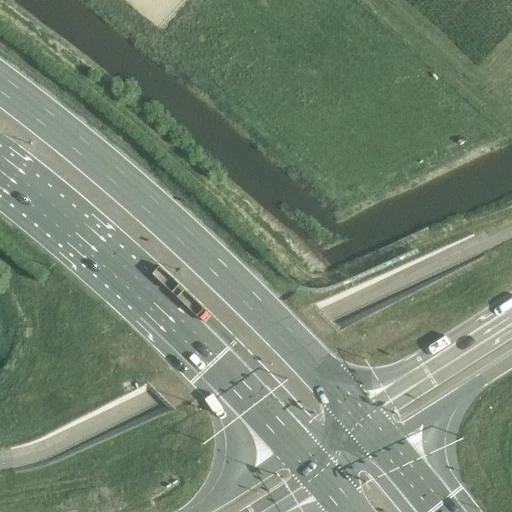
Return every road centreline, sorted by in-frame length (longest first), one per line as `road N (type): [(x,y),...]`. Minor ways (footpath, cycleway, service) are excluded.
road 1 (trunk): [(356,411),(219,267),(99,158),(0,86)]
road 2 (trunk): [(0,177),(128,279),(297,448)]
road 3 (secondary): [(511,319),(356,411)]
road 4 (secondary): [(382,440),(511,361)]
